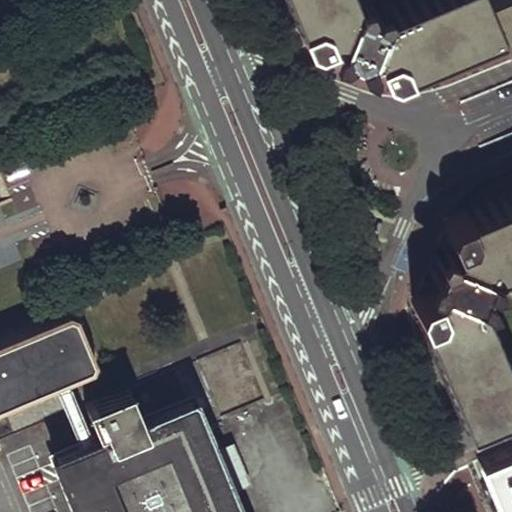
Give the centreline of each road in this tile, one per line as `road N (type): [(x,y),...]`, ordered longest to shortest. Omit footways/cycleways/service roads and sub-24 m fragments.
road 1 (tertiary): [(338,340),(227,65)]
road 2 (tertiary): [(198,75),(295,323)]
road 3 (residential): [(412,111),(251,61),(227,65)]
road 4 (residential): [(338,340),(366,315),(433,175)]
road 5 (tertiary): [(394,477),(338,340)]
road 6 (tertiary): [(295,323),(348,447)]
